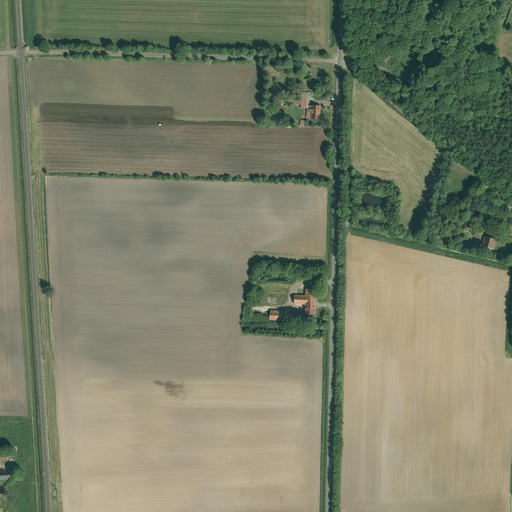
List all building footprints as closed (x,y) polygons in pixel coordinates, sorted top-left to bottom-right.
[(323,118),(323,105),(313,105),(313,108),(309,108),(308,118),(323,118)] [(476,220),(467,217),(464,228),(473,231),(476,220)] [(495,240),(485,238),(483,247),(493,250),(495,240)] [(319,290),(308,289),(307,295),(307,304),(307,315),(318,315),(319,290)] [(296,304),(307,304),(307,295),(296,295),(296,304)] [(288,311),(272,310),(272,321),(287,322),(288,311)] [(0,478),(10,478),(9,469),(0,469),(0,478)]
